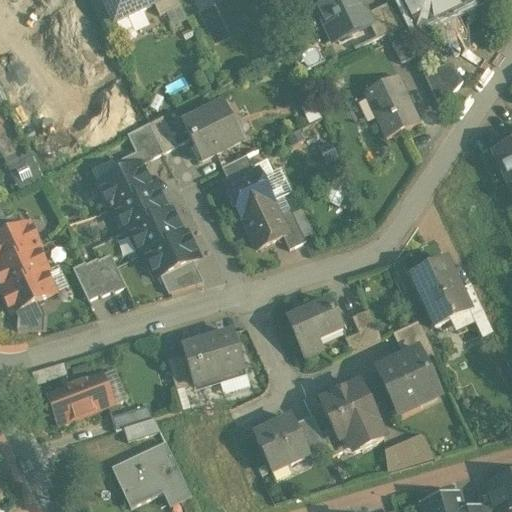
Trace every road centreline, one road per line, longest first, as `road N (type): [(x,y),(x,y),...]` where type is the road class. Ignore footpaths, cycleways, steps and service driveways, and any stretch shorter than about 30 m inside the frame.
road 1 (residential): [(0,396),(57,511),(305,511),(511,451)]
road 2 (residential): [(241,292),(363,256),(391,234),(511,48)]
road 3 (residential): [(0,366),(241,292)]
